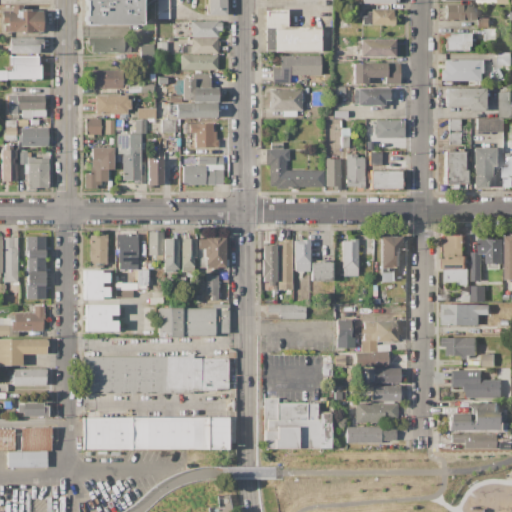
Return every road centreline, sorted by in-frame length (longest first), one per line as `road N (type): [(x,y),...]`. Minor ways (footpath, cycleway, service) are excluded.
road 1 (residential): [(0,212),(511,211)]
road 2 (tertiary): [(245,450),(240,0)]
road 3 (residential): [(423,440),(421,0)]
road 4 (residential): [(65,417),(66,0)]
